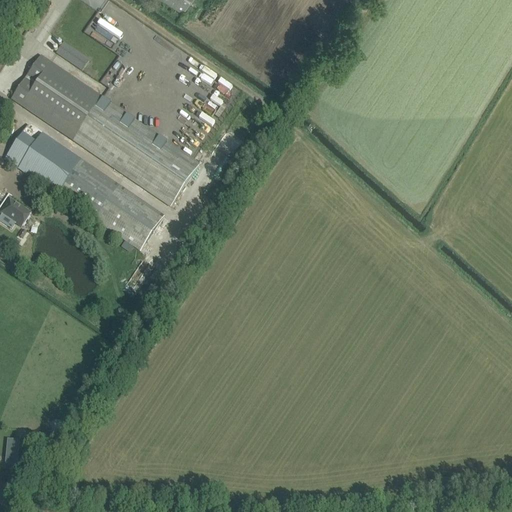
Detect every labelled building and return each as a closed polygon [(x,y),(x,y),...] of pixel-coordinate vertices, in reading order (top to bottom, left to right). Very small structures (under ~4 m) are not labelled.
[(191,0),(165,0),(183,12),(191,0)] [(64,44),(57,54),(72,65),(80,55),(64,44)] [(82,128),(101,100),(39,58),(11,100),(65,137),(75,123),(82,128)] [(101,100),(82,128),(72,142),(172,207),(200,165),(102,98),(101,100)] [(119,186),(37,131),(29,126),(5,161),(95,221),(141,253),(165,217),(119,186)] [(11,199),(0,213),(0,214),(21,229),(32,214),(11,199)] [(142,259),(128,288),(146,297),(161,268),(142,259)] [(15,441),(12,465),(24,466),(26,442),(15,441)]
